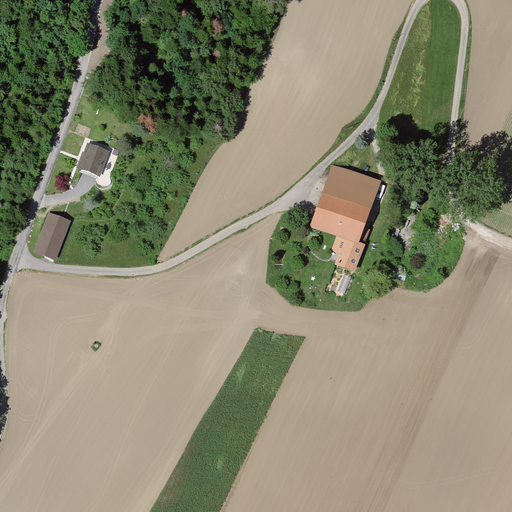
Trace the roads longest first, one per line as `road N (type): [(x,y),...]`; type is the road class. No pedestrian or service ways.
road 1 (track): [(421,0),(366,132),(276,210),(175,264),(134,274),(14,260)]
road 2 (unclassified): [(97,0),(76,97),(1,310),(0,421)]
road 3 (track): [(511,243),(479,230),(457,203),(450,158),(466,33),(459,0)]
